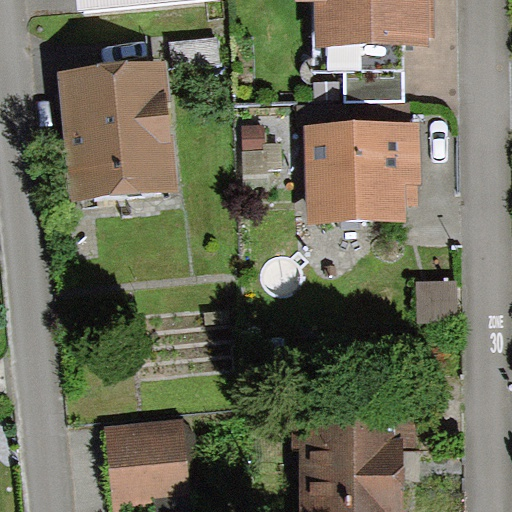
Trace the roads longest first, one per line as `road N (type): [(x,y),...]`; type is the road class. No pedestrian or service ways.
road 1 (residential): [(46,511),(0,0)]
road 2 (residential): [(487,0),(495,511)]
